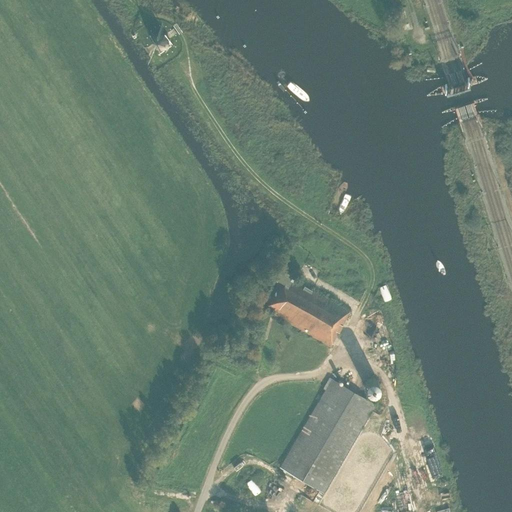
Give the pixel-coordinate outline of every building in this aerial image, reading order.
[(160,33),(159,33),(154,36),(154,37),(153,43),(153,44),(156,48),(157,49),(162,50),(163,50),(168,46),(168,45),(169,40),(169,39),(166,34),(165,34),(160,33)] [(475,76),(441,86),(444,94),(478,84),(475,76)] [(275,312),(273,315),(330,347),(344,321),(343,320),(347,312),(293,281),(295,276),(278,266),(271,278),(279,282),(265,306),(273,311),(273,310),(275,312)] [(323,388),(325,390),(279,467),(322,492),(374,405),(329,378),(323,388)] [(294,510),(297,511),(309,511),(314,501),(300,495),(294,510)]
